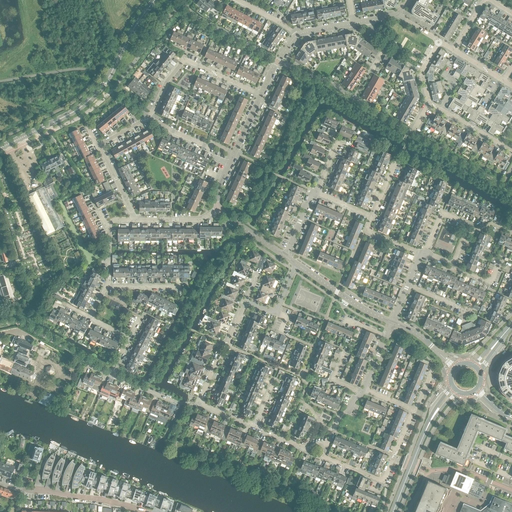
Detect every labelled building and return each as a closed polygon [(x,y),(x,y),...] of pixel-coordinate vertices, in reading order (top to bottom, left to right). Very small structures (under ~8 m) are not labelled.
[(212,9),(216,4),(211,0),(208,3),(205,0),(200,0),(197,4),(206,11),(210,7),(212,9)] [(386,0),(385,1),(383,2),(384,8),(387,8),(387,9),(395,7),(397,5),(396,4),(398,0),(386,0)] [(425,7),(418,2),(417,1),(412,9),(411,10),(411,11),(411,12),(411,13),(412,14),(413,15),(414,16),(421,20),(422,19),(433,26),(439,16),(425,7)] [(222,14),(228,16),(232,8),(227,6),(222,14)] [(226,19),(231,22),(237,11),(232,8),(228,16),(226,19)] [(484,21),(485,18),(489,11),(485,8),(479,18),(484,21)] [(237,24),(237,23),(242,14),(237,11),(231,22),(236,24),(237,24)] [(485,18),(490,21),(494,14),(489,11),(485,18)] [(497,29),(499,27),(503,20),(501,18),(502,16),(504,13),(502,12),(500,15),(499,17),(494,24),(493,26),(497,29)] [(298,23),(296,14),(293,15),(288,13),(287,15),(286,16),(291,20),(292,24),(298,23)] [(453,17),(460,22),(463,17),(456,13),(453,17)] [(237,23),(242,25),(247,16),(242,14),(237,23)] [(490,21),(494,24),(499,17),(494,14),(490,21)] [(247,28),(248,27),(252,19),(247,16),(242,25),(247,28)] [(450,22),(457,27),(460,22),(453,17),(450,22)] [(251,29),(253,30),(257,21),(252,19),(248,27),(247,29),(250,31),(251,29)] [(499,27),(504,30),(508,23),(503,20),(499,27)] [(257,21),(253,30),(252,32),(257,35),(258,32),(262,24),(257,21)] [(447,27),(455,31),(457,27),(450,22),(447,27)] [(502,32),(507,35),(511,26),(511,25),(508,23),(504,30),(502,32)] [(273,30),(282,37),(285,32),(278,27),(276,26),(273,30)] [(444,31),(452,36),(455,31),(447,27),(444,31)] [(478,28),(475,33),(482,37),(484,39),(487,34),(485,32),(478,28)] [(175,42),(180,31),(178,30),(177,33),(174,32),(170,40),(175,42)] [(271,36),(279,41),(282,37),(273,30),(272,30),(269,34),(271,36)] [(180,44),(184,36),(181,35),(183,32),(180,31),(175,42),(180,44)] [(452,36),(444,31),(441,36),(449,41),(452,36)] [(185,46),(190,35),(191,33),(189,32),(188,34),(187,38),(184,36),(180,44),(185,46)] [(352,46),(354,32),(352,32),(352,33),(346,34),(346,35),(347,46),(352,46)] [(356,48),(362,39),(363,38),(357,34),(356,34),(356,32),(354,32),(352,46),(356,48)] [(472,37),(479,41),(482,37),(475,33),(472,37)] [(190,49),(194,41),(191,40),(192,36),(190,35),(185,46),(190,49)] [(268,41),(275,46),(279,41),(271,36),(268,41)] [(469,42),(476,46),(479,41),(472,37),(469,42)] [(195,51),(200,40),(198,39),(196,42),(194,41),(190,49),(195,51)] [(355,54),(356,54),(365,41),(362,39),(356,48),(355,49),(357,50),(355,54)] [(200,40),(195,51),(200,53),(204,45),(201,44),(202,41),(200,40)] [(305,42),(313,53),(317,52),(315,40),(307,42),(307,41),(305,42)] [(275,46),(268,41),(265,46),(272,51),(275,46)] [(359,52),(363,54),(370,45),(365,41),(356,54),(357,55),(359,52)] [(301,49),(312,57),(311,56),(313,53),(305,42),(304,42),(305,43),(301,49)] [(478,47),(476,46),(469,42),(466,47),(475,52),(478,47)] [(503,43),(500,48),(509,54),(511,49),(511,48),(505,45),(503,43)] [(374,47),(370,45),(363,54),(367,57),(365,59),(367,61),(371,55),(369,54),(371,52),(376,55),(378,52),(373,48),(374,47)] [(162,50),(165,53),(165,52),(172,58),(175,54),(168,48),(165,46),(162,50)] [(500,48),(497,53),(506,58),(509,54),(500,48)] [(206,62),(208,63),(213,52),(208,49),(204,57),(207,58),(206,62)] [(298,54),(307,61),(310,56),(311,57),(312,57),(301,49),(298,54)] [(449,65),(451,62),(448,60),(443,57),(446,52),(441,49),(438,54),(435,59),(445,65),(448,67),(449,65)] [(169,62),(172,58),(165,52),(165,53),(162,56),(169,62)] [(212,60),(214,61),(218,54),(213,52),(208,63),(210,64),(212,60)] [(494,57),(504,63),(506,58),(497,53),(494,57)] [(215,66),(218,67),(223,56),(218,54),(214,61),(217,63),(215,66)] [(307,61),(298,54),(295,58),(296,58),(295,60),(302,65),(303,63),(304,65),(307,61)] [(158,60),(166,66),(169,62),(162,56),(158,60)] [(222,65),(224,66),(228,58),(223,56),(218,67),(220,68),(222,65)] [(385,69),(389,71),(395,61),(391,58),(390,59),(385,56),(383,60),(388,63),(385,69)] [(504,63),(494,57),(491,62),(501,68),(504,63)] [(225,71),(227,72),(233,60),(228,58),(224,66),(227,67),(225,71)] [(458,73),(460,74),(466,64),(461,62),(462,61),(457,58),(454,63),(458,66),(455,71),(458,73)] [(426,73),(434,74),(435,72),(434,71),(437,67),(442,70),(445,65),(435,59),(432,64),(432,63),(429,68),(429,69),(426,73)] [(155,64),(162,70),(166,66),(158,60),(155,64)] [(238,63),(233,60),(227,72),(230,73),(231,69),(234,71),(238,63)] [(391,77),(392,77),(400,63),(395,61),(389,71),(393,73),(391,77)] [(162,70),(155,64),(153,63),(150,67),(159,74),(162,70)] [(353,67),(363,74),(366,70),(356,63),(353,67)] [(398,77),(399,76),(405,66),(400,63),(392,77),(393,78),(395,74),(398,76),(398,77)] [(242,76),(247,65),(244,64),(243,67),(240,66),(236,74),(242,76)] [(465,77),(468,72),(473,75),(476,70),(471,67),(466,64),(460,74),(461,75),(460,75),(465,77)] [(246,78),(250,70),(247,69),(249,66),(247,65),(242,76),(246,78)] [(402,78),(413,70),(412,69),(411,69),(411,70),(405,66),(399,76),(402,78)] [(156,78),(159,74),(150,67),(147,71),(156,78)] [(350,71),(360,78),(363,74),(353,67),(350,71)] [(251,81),(256,70),(254,69),(253,72),(250,70),(246,78),(251,81)] [(256,70),(251,81),(256,83),(260,75),(257,74),(259,71),(256,70)] [(403,82),(415,79),(413,72),(413,71),(413,70),(402,78),(403,82)] [(347,76),(357,82),(360,78),(350,71),(347,76)] [(431,89),(442,86),(441,81),(434,82),(433,77),(434,77),(434,74),(426,73),(428,78),(427,79),(429,84),(431,89)] [(483,81),(480,86),(485,90),(491,80),(486,77),(487,76),(481,73),(478,78),(483,81)] [(194,85),(199,88),(205,76),(202,75),(201,79),(198,77),(194,85)] [(374,75),(372,79),(382,85),(384,81),(374,75)] [(204,90),(208,82),(205,81),(207,77),(205,76),(199,88),(204,90)] [(277,79),(288,84),(291,79),(283,76),(281,78),(278,77),(277,79)] [(345,80),(354,87),(357,82),(347,76),(345,80)] [(128,86),(132,89),(139,81),(140,80),(135,77),(128,86)] [(465,77),(463,80),(464,81),(463,83),(468,86),(465,91),(470,94),(476,84),(475,83),(475,84),(473,82),(470,80),(465,77)] [(278,85),(286,89),(288,84),(277,79),(276,81),(279,83),(278,85)] [(369,84),(379,90),(382,85),(372,79),(369,84)] [(400,87),(400,88),(416,84),(415,79),(403,82),(404,86),(400,87)] [(209,92),(214,81),(212,80),(210,83),(208,82),(204,90),(209,92)] [(354,87),(345,80),(342,84),(351,91),(354,87)] [(132,89),(136,93),(143,84),(139,81),(132,89)] [(214,95),(218,87),(215,85),(217,82),(214,81),(209,92),(214,95)] [(140,96),(147,87),(148,87),(144,83),(143,84),(136,93),(140,96)] [(219,97),(224,85),(222,84),(220,88),(218,87),(214,95),(219,97)] [(366,88),(377,94),(379,90),(369,84),(366,88)] [(405,93),(406,92),(417,89),(416,84),(400,88),(401,89),(405,88),(406,92),(405,92),(405,93)] [(487,91),(485,90),(480,86),(476,84),(470,94),(475,97),(478,92),(483,95),(484,93),(485,94),(487,91)] [(224,85),(219,97),(224,99),(228,91),(225,90),(226,86),(224,85)] [(272,89),(284,94),(286,89),(278,85),(277,88),(273,86),(272,89)] [(172,86),(170,91),(178,95),(180,90),(172,86)] [(444,92),(442,86),(431,89),(432,95),(433,101),(434,101),(440,104),(442,101),(439,99),(438,94),(444,92)] [(151,90),(147,87),(140,96),(144,99),(151,90)] [(465,91),(461,88),(459,87),(457,90),(458,90),(457,93),(462,96),(459,100),(464,103),(470,94),(465,91)] [(502,87),(496,96),(496,97),(501,100),(502,100),(505,94),(509,97),(511,93),(511,91),(508,89),(507,90),(502,87)] [(364,93),(374,99),(377,94),(366,88),(364,93)] [(274,95),(282,99),(284,94),(272,89),(271,91),(275,93),(274,95)] [(406,92),(407,96),(420,98),(417,89),(406,92)] [(167,96),(176,100),(178,95),(170,91),(167,96)] [(372,103),(374,99),(364,93),(361,97),(372,103)] [(479,103),(481,101),(479,99),(475,97),(470,94),(464,103),(467,105),(469,106),(472,102),(477,105),(478,103),(479,103)] [(269,96),(268,99),(280,104),(282,99),(274,95),(273,98),(269,96)] [(165,100),(174,104),(176,100),(167,96),(165,100)] [(404,100),(415,106),(420,98),(407,96),(404,100)] [(498,105),(495,109),(500,112),(506,103),(506,102),(502,100),(501,100),(496,97),(496,96),(495,96),(493,99),(495,99),(493,102),(498,105)] [(238,102),(246,105),(248,100),(240,97),(238,102)] [(459,100),(454,97),(447,108),(450,110),(451,109),(453,110),(456,105),(461,108),(464,110),(467,105),(464,103),(459,100)] [(280,104),(268,99),(267,101),(271,103),(269,105),(277,109),(280,104)] [(163,105),(172,109),(174,104),(165,100),(163,105)] [(402,105),(412,110),(415,106),(404,100),(402,105)] [(236,106),(244,110),(246,105),(238,102),(236,106)] [(511,106),(511,105),(511,106),(506,103),(500,112),(505,115),(508,111),(511,113),(511,106)] [(123,105),(120,108),(125,115),(129,112),(123,105)] [(161,110),(169,113),(172,109),(163,105),(161,110)] [(400,109),(410,115),(412,110),(402,105),(400,109)] [(475,109),(474,110),(469,106),(467,105),(464,110),(466,112),(471,115),(468,119),(471,120),(470,122),(473,123),(479,112),(477,111),(477,110),(475,109)] [(495,109),(491,107),(489,105),(487,108),(489,109),(487,111),(492,114),(489,119),(491,120),(494,122),(500,112),(495,109)] [(233,111),(241,115),(244,110),(236,106),(233,111)] [(181,118),(186,120),(190,110),(189,108),(186,107),(185,110),(185,109),(181,118)] [(116,111),(122,118),(125,115),(120,108),(116,111)] [(269,113),(268,116),(276,119),(278,114),(267,109),(266,111),(269,113)] [(397,113),(407,119),(410,115),(400,109),(397,113)] [(169,113),(161,110),(159,114),(167,118),(169,113)] [(186,120),(190,122),(195,112),(190,110),(186,120)] [(112,114),(118,121),(122,118),(116,111),(112,114)] [(231,116),(239,120),(241,115),(233,111),(231,116)] [(190,122),(195,124),(200,114),(195,112),(190,122)] [(484,115),(482,114),(479,112),(473,123),(475,125),(476,124),(478,125),(481,121),(486,124),(488,125),(491,120),(489,119),(484,116),(484,115)] [(510,122),(511,119),(509,118),(505,115),(500,112),(494,122),(499,125),(502,120),(507,123),(508,121),(510,122)] [(407,119),(397,113),(395,117),(405,123),(407,119)] [(108,117),(114,124),(118,121),(112,114),(108,117)] [(200,127),(204,116),(200,114),(195,124),(200,127)] [(204,129),(209,118),(204,116),(200,127),(204,129)] [(229,121),(237,125),(239,120),(231,116),(229,121)] [(262,119),(273,124),(276,119),(268,116),(267,118),(263,116),(262,119)] [(430,127),(434,130),(441,119),(440,118),(440,117),(438,116),(437,116),(436,116),(433,121),(430,119),(427,124),(427,125),(430,127)] [(105,120),(110,127),(114,124),(108,117),(105,120)] [(338,121),(338,122),(327,117),(324,125),(335,129),(336,127),(339,128),(341,123),(338,121)] [(209,118),(204,129),(209,131),(214,121),(209,118)] [(264,125),(271,129),(273,124),(262,119),(261,121),(265,123),(264,125)] [(438,135),(441,137),(446,128),(443,126),(446,122),(445,121),(445,120),(443,119),(442,119),(441,119),(434,130),(440,133),(438,135)] [(101,123),(107,130),(110,127),(105,120),(101,123)] [(504,132),(505,129),(503,128),(503,127),(499,125),(494,122),(491,120),(488,125),(491,127),(488,132),(493,135),(496,130),(501,133),(502,131),(504,132)] [(227,126),(234,130),(237,125),(229,121),(227,126)] [(107,130),(101,123),(97,126),(103,134),(107,130)] [(259,126),(258,129),(269,134),(271,129),(264,125),(262,128),(259,126)] [(447,134),(452,136),(457,128),(456,127),(456,126),(454,125),(453,125),(452,125),(449,129),(446,128),(441,137),(443,134),(445,136),(447,134)] [(224,131),(232,135),(234,130),(227,126),(224,131)] [(353,131),(342,127),(339,134),(350,139),(351,136),(354,137),(356,132),(353,131)] [(323,134),(324,131),(318,128),(317,131),(320,133),(317,140),(328,144),(331,137),(323,134)] [(458,143),(462,137),(459,135),(462,131),(461,130),(460,129),(459,128),(457,128),(452,136),(457,139),(455,141),(458,143)] [(72,137),(80,134),(78,129),(70,133),(72,137)] [(149,129),(145,131),(149,139),(153,137),(149,129)] [(259,135),(267,139),(269,134),(258,129),(257,131),(260,133),(259,135)] [(141,134),(145,142),(149,139),(145,131),(141,134)] [(222,136),(230,140),(232,135),(224,131),(222,136)] [(72,137),(74,142),(82,138),(80,134),(72,137)] [(136,136),(141,144),(145,142),(141,134),(136,136)] [(462,142),(467,145),(472,137),(472,136),(471,135),(469,134),(468,134),(467,134),(464,138),(462,137),(458,143),(461,145),(462,142)] [(254,136),(253,138),(264,143),(267,139),(259,135),(258,138),(254,136)] [(365,154),(368,155),(370,152),(367,151),(370,144),(367,143),(369,140),(358,135),(355,143),(357,144),(355,148),(359,150),(358,151),(365,154)] [(132,138),(137,146),(141,144),(136,136),(132,138)] [(230,140),(222,136),(220,141),(228,145),(230,140)] [(471,150),(474,152),(477,146),(475,144),(477,140),(476,139),(476,138),(474,137),(473,137),(472,137),(467,145),(472,148),(471,150)] [(74,142),(76,146),(84,142),(82,138),(74,142)] [(128,141),(132,149),(137,146),(132,138),(128,141)] [(256,142),(254,145),(262,148),(264,143),(253,138),(252,141),(256,142)] [(163,150),(167,141),(162,139),(158,147),(163,150)] [(124,143),(128,151),(132,149),(128,141),(124,143)] [(167,154),(168,152),(172,143),(167,141),(163,150),(162,152),(167,154)] [(316,146),(317,143),(311,141),(310,144),(314,145),(311,153),(322,157),(325,149),(316,146)] [(76,146),(78,151),(86,147),(84,142),(76,146)] [(120,146),(124,153),(128,151),(124,143),(120,146)] [(168,152),(172,154),(176,145),(172,143),(168,152)] [(483,154),(488,146),(487,145),(487,144),(485,143),(484,143),(483,143),(480,147),(477,146),(474,152),(477,154),(478,151),(483,154)] [(172,154),(177,156),(181,147),(176,145),(172,154)] [(250,146),(249,148),(260,153),(262,148),(254,145),(253,147),(250,146)] [(115,148),(120,156),(124,153),(120,146),(115,148)] [(489,161),(493,155),(490,153),(493,148),(492,148),(492,147),(490,146),(489,146),(488,146),(483,154),(482,157),(487,159),(489,161)] [(78,151),(80,155),(88,151),(86,147),(78,151)] [(181,160),(182,158),(186,150),(181,147),(177,156),(176,158),(181,160)] [(116,158),(120,156),(115,148),(111,150),(116,158)] [(260,153),(249,148),(248,151),(251,152),(250,155),(258,158),(260,153)] [(182,158),(186,160),(190,152),(186,150),(182,158)] [(345,151),(345,153),(357,158),(359,153),(351,150),(349,153),(345,151)] [(83,159),(85,158),(91,156),(91,155),(88,151),(80,155),(83,159)] [(382,151),(380,156),(390,159),(391,156),(390,156),(390,155),(382,151)] [(499,163),(504,154),(503,154),(503,153),(501,152),(500,152),(498,151),(496,156),(493,155),(489,161),(492,163),(494,160),(499,163)] [(185,162),(190,164),(195,154),(190,152),(186,160),(185,162)] [(310,159),(311,156),(304,153),(303,157),(309,160),(306,166),(317,171),(320,163),(310,159)] [(347,157),(346,159),(346,160),(350,161),(357,164),(359,159),(356,158),(357,158),(345,153),(344,156),(347,157)] [(93,154),(91,155),(91,156),(85,158),(87,163),(95,159),(93,154)] [(195,164),(196,164),(200,156),(195,154),(190,164),(195,167),(195,164)] [(504,155),(504,154),(499,163),(504,166),(502,168),(505,170),(509,164),(506,162),(509,157),(508,157),(507,156),(506,155),(504,155)] [(60,155),(54,158),(57,166),(57,165),(60,164),(61,168),(65,166),(64,162),(60,155)] [(196,164),(200,167),(204,158),(200,156),(196,164)] [(378,161),(387,164),(387,162),(388,163),(390,159),(380,156),(378,161)] [(60,171),(57,165),(57,166),(54,158),(47,162),(51,169),(54,167),(57,172),(60,171)] [(209,160),(204,158),(200,167),(205,169),(209,160)] [(346,160),(346,159),(342,158),(341,161),(338,160),(337,162),(348,166),(350,161),(346,160)] [(87,163),(89,167),(97,163),(95,159),(87,163)] [(238,164),(250,169),(252,164),(244,160),(243,163),(239,161),(238,164)] [(376,166),(386,170),(387,166),(386,165),(387,164),(378,161),(376,166)] [(50,175),(48,170),(51,169),(47,162),(41,165),(45,172),(47,177),(50,175)] [(346,171),(348,166),(337,162),(336,164),(339,165),(338,168),(346,171)] [(89,167),(91,171),(99,168),(98,167),(97,163),(89,167)] [(239,170),(247,174),(250,169),(238,164),(237,166),(241,168),(239,170)] [(303,168),(297,165),(294,164),(293,167),(297,169),(294,177),(298,178),(309,182),(312,174),(302,170),(303,168)] [(118,169),(121,174),(129,170),(127,165),(118,169)] [(379,173),(382,174),(383,173),(384,173),(386,170),(376,166),(374,171),(379,173)] [(77,171),(75,172),(73,167),(66,170),(70,178),(74,181),(80,178),(77,171)] [(406,172),(418,177),(420,172),(408,167),(406,171),(407,171),(406,172)] [(91,171),(93,176),(101,172),(99,168),(91,171)] [(344,176),(346,171),(338,168),(337,171),(334,170),(333,172),(344,176)] [(374,171),(371,169),(369,175),(381,179),(382,178),(378,176),(379,173),(374,171)] [(121,174),(123,178),(131,174),(129,170),(121,174)] [(234,174),(245,179),(247,174),(239,170),(238,173),(235,171),(234,174)] [(93,176),(95,180),(103,176),(101,172),(93,176)] [(335,175),(334,178),(342,181),(344,176),(333,172),(332,174),(335,175)] [(405,173),(403,177),(415,182),(416,182),(418,177),(406,172),(406,174),(405,173)] [(123,178),(125,183),(134,179),(131,174),(123,178)] [(236,178),(235,180),(243,184),(245,179),(234,174),(233,176),(236,178)] [(52,178),(50,175),(47,177),(43,179),(45,182),(43,183),(45,186),(50,184),(57,197),(63,193),(56,181),(55,177),(52,178)] [(367,180),(375,183),(376,180),(380,182),(381,179),(369,175),(367,180)] [(103,176),(95,180),(97,185),(105,181),(103,176)] [(402,182),(410,185),(411,186),(413,186),(415,182),(403,177),(402,180),(403,181),(402,182)] [(340,186),(342,181),(334,178),(333,181),(329,180),(328,182),(340,186)] [(438,185),(445,188),(447,183),(435,178),(434,180),(439,182),(438,185)] [(127,187),(130,186),(136,183),(134,179),(125,183),(127,187)] [(198,184),(206,188),(208,183),(200,179),(198,184)] [(365,185),(376,190),(377,188),(374,186),(375,183),(367,180),(364,179),(362,184),(365,185)] [(229,183),(241,189),(243,184),(235,180),(234,183),(230,181),(229,183)] [(95,190),(91,192),(98,208),(116,199),(107,181),(103,183),(107,192),(98,196),(95,190)] [(410,185),(402,182),(399,181),(397,184),(394,182),(393,184),(405,189),(408,190),(410,185)] [(338,191),(340,186),(328,182),(328,184),(331,185),(330,188),(338,191)] [(127,187),(130,192),(138,188),(136,183),(130,186),(127,187)] [(232,187),(231,190),(239,194),(241,189),(229,183),(228,186),(232,187)] [(196,189),(203,193),(206,188),(198,184),(196,189)] [(290,189),(300,193),(301,190),(304,192),(305,190),(292,184),(290,189)] [(395,191),(402,194),(405,189),(393,184),(392,186),(396,188),(395,191)] [(363,190),(371,193),(372,190),(376,192),(376,190),(365,185),(363,190)] [(435,190),(443,193),(445,188),(438,185),(436,189),(435,190)] [(44,187),(27,195),(47,235),(64,227),(44,187)] [(140,193),(138,188),(130,192),(132,197),(140,193)] [(435,190),(436,189),(433,188),(432,190),(435,191),(433,195),(441,198),(443,193),(435,190)] [(193,194),(201,198),(203,193),(196,189),(193,194)] [(288,194),(301,200),(302,198),(298,196),(300,193),(290,189),(288,194)] [(225,193),(236,199),(239,194),(231,190),(229,193),(226,191),(225,193)] [(361,195),(372,200),(373,197),(370,196),(371,193),(363,190),(361,195)] [(390,192),(389,194),(400,199),(402,194),(395,191),(394,193),(390,192)] [(234,204),(236,199),(225,193),(224,196),(227,197),(226,200),(234,204)] [(191,199),(199,202),(201,198),(193,194),(191,199)] [(286,199),(296,203),(297,201),(300,202),(301,200),(288,194),(286,199)] [(390,200),(401,205),(403,200),(400,199),(389,194),(388,196),(391,198),(390,200)] [(453,206),(457,196),(452,194),(450,196),(447,204),(452,206),(451,208),(453,209),(454,206),(453,206)] [(73,199),(75,203),(83,199),(81,195),(73,199)] [(359,200),(367,203),(368,200),(371,202),(372,200),(361,195),(359,200)] [(431,200),(439,203),(441,198),(433,195),(432,199),(431,200)] [(457,196),(453,206),(454,206),(458,208),(461,201),(462,198),(457,196)] [(426,204),(434,207),(436,208),(439,203),(431,200),(432,199),(429,198),(428,200),(426,203),(426,204)] [(75,203),(77,207),(85,204),(83,199),(75,203)] [(189,204),(197,207),(199,202),(191,199),(189,204)] [(284,204),(297,210),(298,208),(294,206),(296,203),(286,199),(284,204)] [(365,206),(367,203),(359,200),(357,205),(368,210),(369,207),(365,206)] [(385,202),(385,204),(396,209),(399,210),(401,205),(390,200),(389,204),(385,202)] [(471,205),(472,202),(471,202),(467,200),(466,203),(463,210),(464,211),(468,212),(471,205)] [(461,201),(458,208),(462,210),(461,212),(463,213),(464,211),(463,210),(466,203),(461,201)] [(426,204),(426,203),(423,202),(420,207),(423,209),(430,212),(431,211),(433,211),(434,207),(426,204)] [(471,205),(468,212),(472,214),(471,216),(473,217),(474,215),(473,214),(476,207),(477,204),(472,202),(471,205)] [(77,207),(79,212),(87,208),(85,204),(77,207)] [(197,207),(189,204),(186,209),(194,212),(197,207)] [(289,212),(291,213),(293,211),(296,212),(297,210),(284,204),(282,209),(289,212)] [(319,214),(323,206),(317,204),(314,212),(319,214)] [(387,208),(386,210),(394,214),(396,209),(385,204),(384,206),(387,208)] [(473,214),(474,215),(478,217),(478,215),(482,206),(477,204),(476,207),(473,214)] [(482,206),(478,215),(482,216),(481,219),(484,220),(485,217),(483,217),(487,208),(482,205),(482,206)] [(319,214),(325,216),(328,208),(323,206),(319,214)] [(79,212),(81,216),(89,212),(87,208),(79,212)] [(287,215),(289,212),(282,209),(279,208),(277,213),(290,219),(290,217),(287,215)] [(325,216),(330,218),(333,211),(328,208),(325,216)] [(491,209),(487,208),(483,217),(485,217),(489,219),(489,218),(492,219),(496,210),(492,208),(491,209)] [(421,213),(428,217),(430,213),(432,214),(433,212),(433,211),(431,211),(430,212),(423,209),(421,213)] [(381,212),(380,214),(392,219),(394,220),(397,215),(394,214),(386,210),(385,213),(381,212)] [(330,218),(334,220),(338,213),(333,211),(330,218)] [(81,216),(83,220),(92,217),(89,212),(81,216)] [(421,213),(418,212),(416,217),(426,221),(427,220),(428,217),(421,213)] [(275,218),(284,222),(285,220),(289,221),(290,219),(277,213),(275,218)] [(343,215),(338,213),(334,220),(340,222),(343,215)] [(383,218),(382,220),(390,224),(392,219),(380,214),(379,216),(383,218)] [(83,220),(86,225),(94,221),(92,217),(83,220)] [(414,222),(424,226),(426,222),(428,223),(429,221),(427,220),(426,221),(416,217),(414,222)] [(272,223),(285,229),(286,227),(283,225),(284,222),(275,218),(272,223)] [(377,222),(376,224),(388,229),(391,230),(393,225),(390,224),(382,220),(381,224),(377,222)] [(86,225),(88,229),(96,225),(94,221),(86,225)] [(353,226),(361,229),(363,224),(356,221),(353,226)] [(422,232),(422,231),(424,226),(414,222),(412,227),(422,232)] [(200,230),(197,230),(197,232),(197,238),(200,238),(205,238),(205,223),(203,223),(203,226),(203,227),(202,227),(200,227),(200,230)] [(219,223),(216,223),(216,236),(226,236),(226,232),(226,227),(222,227),(219,227),(219,223)] [(270,228),(280,232),(281,230),(284,231),(285,229),(272,223),(270,228)] [(309,229),(316,232),(319,226),(311,223),(309,229)] [(386,234),(388,229),(376,224),(375,226),(379,228),(378,230),(386,234)] [(88,229),(90,234),(98,230),(96,225),(88,229)] [(191,225),(188,225),(188,238),(188,240),(194,240),(194,238),(197,238),(197,232),(197,230),(194,230),(194,229),(191,229),(191,225)] [(351,231),(359,234),(361,229),(353,226),(351,231)] [(422,232),(412,227),(410,232),(420,236),(422,232),(424,234),(425,232),(422,231),(422,232)] [(280,232),(270,228),(268,234),(281,239),(282,237),(279,235),(280,232)] [(307,234),(314,237),(316,232),(309,229),(307,234)] [(64,230),(59,233),(65,246),(69,244),(71,248),(75,246),(68,232),(66,233),(64,230)] [(90,234),(92,238),(100,234),(98,230),(90,234)] [(349,236),(357,239),(359,234),(351,231),(349,236)] [(418,241),(418,240),(420,236),(410,232),(408,237),(418,241)] [(498,243),(503,245),(508,233),(506,232),(504,236),(501,235),(498,243)] [(481,233),(478,238),(489,242),(491,237),(481,233)] [(508,247),(511,239),(509,238),(510,234),(508,233),(503,245),(508,247)] [(100,234),(92,238),(94,242),(102,238),(100,234)] [(305,239),(312,242),(314,237),(307,234),(305,239)] [(347,241),(354,244),(357,239),(349,236),(347,241)] [(418,241),(408,237),(406,242),(416,246),(417,243),(420,244),(421,242),(418,240),(418,241)] [(487,249),(488,246),(487,246),(489,242),(478,238),(476,243),(485,247),(485,248),(487,249)] [(303,244),(310,247),(312,242),(305,239),(303,244)] [(354,244),(347,241),(345,246),(352,249),(354,244)] [(364,247),(371,250),(373,245),(366,242),(364,247)] [(485,248),(485,247),(476,243),(474,248),(483,252),(485,248)] [(362,252),(369,255),(371,250),(364,247),(362,252)] [(482,259),(484,256),(482,256),(483,252),(474,248),(472,253),(481,257),(480,258),(482,259)] [(306,257),(308,252),(301,249),(299,254),(306,257)] [(397,250),(395,255),(406,259),(406,258),(408,254),(397,250)] [(256,267),(260,268),(264,257),(261,256),(261,255),(252,251),(248,260),(257,264),(256,267)] [(322,261),(325,254),(320,252),(317,259),(322,261)] [(359,257),(367,260),(369,255),(362,252),(359,257)] [(480,258),(481,257),(472,253),(470,258),(478,261),(479,258),(480,258)] [(322,261),(327,264),(330,256),(325,254),(322,261)] [(409,259),(406,258),(406,259),(395,255),(393,260),(404,264),(405,260),(408,261),(409,259)] [(327,264),(332,266),(335,258),(330,256),(327,264)] [(264,257),(260,268),(263,269),(262,270),(272,274),(276,265),(267,261),(267,259),(264,257)] [(357,262),(362,264),(365,265),(367,260),(359,257),(357,262)] [(332,266),(337,268),(340,260),(335,258),(332,266)] [(478,269),(479,266),(478,266),(479,262),(478,261),(470,258),(468,263),(477,267),(476,268),(477,269),(478,269)] [(246,276),(246,277),(250,267),(246,266),(247,263),(241,260),(240,263),(241,264),(237,272),(246,276)] [(345,262),(340,260),(337,268),(342,270),(345,262)] [(401,269),(402,268),(404,264),(393,260),(391,265),(401,269)] [(355,261),(352,266),(360,269),(362,264),(357,262),(355,261)] [(475,272),(477,269),(476,268),(477,267),(468,263),(466,268),(475,272)] [(401,270),(403,271),(404,269),(402,268),(401,269),(391,265),(389,270),(399,274),(401,270)] [(423,274),(428,276),(432,267),(427,265),(423,274)] [(350,271),(358,274),(360,269),(352,266),(350,271)] [(428,276),(433,278),(437,269),(432,267),(428,276)] [(93,272),(90,276),(98,280),(99,278),(103,279),(104,277),(98,274),(99,271),(93,268),(92,270),(93,272)] [(433,278),(438,280),(442,271),(437,269),(433,278)] [(397,279),(398,278),(399,274),(389,270),(387,275),(397,279)] [(237,272),(234,271),(232,276),(235,277),(232,284),(232,285),(239,288),(241,289),(245,279),(246,276),(237,272)] [(348,276),(356,279),(358,274),(350,271),(348,276)] [(438,280),(443,282),(447,273),(442,271),(438,280)] [(443,282),(448,284),(452,275),(447,273),(443,282)] [(90,276),(88,275),(86,280),(99,287),(100,284),(97,283),(98,280),(90,276)] [(397,279),(387,275),(385,280),(395,284),(397,280),(399,281),(400,279),(398,278),(397,279)] [(453,286),(456,280),(457,277),(452,275),(448,284),(453,286)] [(263,285),(262,288),(274,294),(276,289),(272,287),(275,280),(266,276),(262,285),(263,285)] [(346,281),(354,284),(356,279),(348,276),(346,281)] [(459,281),(456,280),(453,286),(452,288),(457,290),(462,278),(460,277),(459,281)] [(462,292),(466,284),(463,283),(464,279),(462,278),(457,290),(462,292)] [(86,280),(85,280),(82,285),(93,290),(94,287),(98,289),(99,287),(86,280)] [(352,289),(354,284),(346,281),(344,286),(352,289)] [(229,287),(226,296),(234,300),(235,300),(239,291),(238,291),(239,288),(232,285),(232,284),(227,282),(225,286),(229,287)] [(467,294),(472,282),(470,282),(469,285),(466,284),(462,292),(467,294)] [(472,296),(476,288),(473,287),(474,283),(472,282),(467,294),(472,296)] [(6,284),(1,286),(5,299),(10,298),(6,284)] [(80,290),(94,297),(95,294),(92,293),(93,290),(82,285),(80,290)] [(477,298),(482,287),(480,286),(478,289),(476,288),(472,296),(477,298)] [(362,295),(368,297),(371,290),(365,287),(362,295)] [(482,287),(477,298),(482,300),(486,292),(483,291),(484,288),(482,287)] [(274,294),(262,288),(260,291),(259,291),(255,300),(264,304),(267,296),(272,298),(274,294)] [(93,299),(94,297),(80,290),(78,294),(88,300),(90,297),(93,299)] [(139,302),(141,303),(145,295),(140,293),(138,295),(136,294),(132,302),(136,304),(138,303),(139,302)] [(147,304),(151,307),(157,296),(152,293),(151,294),(149,298),(150,298),(148,301),(147,304)] [(415,298),(424,302),(426,297),(417,293),(415,297),(413,296),(412,298),(414,299),(415,298)] [(75,299),(78,301),(89,306),(90,304),(87,302),(88,300),(78,294),(75,299)] [(226,296),(222,294),(220,298),(224,299),(221,308),(229,312),(230,312),(234,303),(233,303),(234,300),(226,296)] [(145,295),(141,303),(146,306),(147,304),(148,301),(150,298),(149,298),(145,295)] [(498,299),(497,299),(496,300),(505,304),(507,299),(499,295),(498,299)] [(151,307),(156,309),(161,298),(157,296),(151,307)] [(161,298),(156,309),(158,306),(162,308),(166,301),(161,298)] [(396,300),(391,298),(388,305),(393,307),(396,300)] [(422,307),(424,302),(415,298),(414,299),(412,303),(422,307)] [(495,301),(493,305),(503,309),(505,304),(496,300),(497,299),(495,298),(494,301),(495,301)] [(89,306),(78,301),(76,305),(73,303),(72,305),(75,307),(76,306),(84,309),(85,307),(88,308),(89,306)] [(167,310),(171,303),(166,301),(162,308),(167,310)] [(171,303),(167,310),(166,314),(168,315),(170,312),(172,313),(176,306),(171,303)] [(420,312),(422,307),(412,303),(411,307),(409,306),(408,308),(410,309),(410,308),(420,312)] [(493,305),(492,304),(491,308),(492,309),(492,310),(501,314),(503,309),(493,305)] [(221,308),(216,306),(215,311),(220,313),(217,320),(221,322),(221,323),(226,325),(230,316),(228,315),(229,312),(221,308)] [(55,319),(60,321),(66,310),(61,308),(58,312),(53,310),(52,311),(50,311),(49,313),(51,314),(48,319),(54,322),(55,319)] [(499,319),(501,314),(492,310),(492,309),(491,308),(489,310),(491,311),(490,315),(499,319)] [(60,321),(65,324),(69,316),(66,315),(68,311),(66,310),(60,321)] [(70,326),(75,315),(76,313),(75,313),(74,313),(72,317),(69,316),(65,324),(70,326)] [(300,326),(303,319),(300,317),(302,314),(299,313),(295,324),(300,326)] [(416,316),(408,313),(407,317),(404,316),(403,318),(406,319),(406,318),(414,321),(413,321),(415,322),(417,318),(417,317),(415,316),(416,316)] [(253,318),(252,320),(255,321),(267,326),(267,324),(264,323),(263,323),(265,319),(253,314),(252,318),(253,318)] [(75,315),(70,326),(75,329),(78,321),(76,320),(78,316),(75,315)] [(496,324),(499,319),(490,315),(488,318),(485,317),(484,319),(496,324)] [(220,325),(221,323),(221,322),(217,320),(208,316),(207,319),(206,321),(211,323),(207,331),(217,335),(221,325),(220,325)] [(305,328),(310,317),(308,316),(306,320),(303,319),(300,326),(305,328)] [(78,334),(85,320),(86,318),(84,317),(83,318),(81,322),(78,321),(75,329),(73,332),(78,334)] [(145,321),(156,327),(159,321),(151,317),(150,320),(146,318),(145,321)] [(311,330),(314,323),(311,322),(312,318),(310,317),(305,328),(311,330)] [(423,327),(428,329),(432,320),(433,320),(434,319),(432,318),(431,319),(427,317),(423,327)] [(255,321),(252,320),(250,319),(249,321),(248,321),(247,325),(256,328),(257,325),(260,326),(261,324),(263,325),(262,327),(266,328),(267,326),(255,321)] [(428,329),(433,331),(438,320),(434,319),(433,320),(432,320),(428,329)] [(473,324),(472,322),(462,326),(462,328),(460,334),(453,331),(449,341),(461,346),(486,336),(491,324),(481,319),(478,326),(473,324)] [(87,321),(85,320),(78,334),(79,335),(81,335),(81,336),(82,336),(82,335),(83,335),(84,335),(84,334),(84,333),(85,334),(88,326),(86,324),(87,321)] [(154,331),(156,327),(145,321),(143,320),(143,321),(143,323),(147,325),(146,327),(157,333),(157,332),(154,331)] [(314,323),(311,330),(316,333),(321,321),(318,320),(317,324),(314,323)] [(444,323),(442,322),(441,323),(438,321),(438,320),(433,331),(438,333),(442,324),(443,324),(444,323)] [(325,329),(330,332),(333,324),(328,322),(325,329)] [(330,332),(335,334),(338,326),(333,324),(330,332)] [(447,326),(443,324),(442,324),(438,333),(444,335),(447,326)] [(447,326),(444,335),(449,337),(454,325),(452,324),(450,327),(447,326)] [(246,331),(257,335),(257,333),(255,332),(254,332),(256,328),(247,325),(245,328),(247,329),(246,331)] [(335,334),(340,336),(343,328),(338,326),(335,334)] [(86,337),(91,340),(97,328),(95,327),(93,331),(90,329),(86,337)] [(157,333),(146,327),(145,330),(141,328),(140,331),(151,336),(152,336),(154,337),(157,333)] [(96,342),(100,334),(98,333),(100,330),(97,328),(91,340),(90,342),(95,344),(96,342)] [(340,336),(345,338),(348,330),(343,328),(340,336)] [(348,330),(345,338),(350,340),(353,333),(348,330)] [(143,334),(141,337),(149,341),(151,336),(140,331),(139,332),(143,334)] [(242,336),(251,339),(252,336),(253,336),(255,337),(257,335),(246,331),(245,333),(244,332),(242,336)] [(366,331),(364,336),(372,339),(374,334),(366,331)] [(96,342),(101,345),(107,333),(104,332),(103,336),(100,334),(96,342)] [(106,347),(110,339),(107,338),(109,334),(109,332),(108,332),(107,333),(101,345),(106,347)] [(279,341),(276,340),(272,348),(278,350),(283,336),(281,335),(279,341)] [(26,350),(27,348),(32,350),(32,349),(34,350),(36,346),(34,345),(34,344),(15,336),(12,342),(20,346),(20,347),(18,347),(17,351),(19,352),(18,354),(14,362),(26,367),(29,358),(24,356),(24,354),(25,354),(26,351),(26,350)] [(242,340),(241,342),(254,347),(255,345),(253,344),(251,343),(250,343),(249,343),(251,339),(242,336),(241,339),(242,340)] [(262,344),(267,346),(270,338),(265,336),(262,344)] [(283,336),(278,350),(283,352),(286,345),(283,343),(286,337),(283,336)] [(362,341),(370,344),(372,339),(364,336),(362,341)] [(111,349),(116,338),(114,337),(112,341),(110,339),(106,347),(111,349)] [(136,338),(135,340),(149,348),(152,342),(149,341),(141,337),(140,339),(136,338)] [(119,339),(116,338),(111,349),(116,352),(120,344),(117,343),(119,339)] [(272,348),(276,340),(270,338),(267,346),(272,348)] [(149,348),(135,340),(134,342),(138,344),(136,347),(144,351),(144,350),(147,352),(149,348)] [(199,351),(208,355),(212,346),(200,341),(198,345),(200,346),(198,350),(199,351)] [(322,341),(319,347),(328,350),(329,348),(328,348),(329,344),(322,341)] [(360,346),(368,349),(370,344),(362,341),(360,346)] [(254,347),(241,342),(240,344),(239,343),(237,347),(246,351),(248,347),(249,348),(250,348),(253,349),(254,347)] [(395,347),(393,350),(401,354),(402,354),(404,351),(405,349),(406,350),(408,346),(397,342),(395,347)] [(300,343),(297,350),(304,353),(306,348),(304,346),(304,345),(300,343)] [(358,351),(366,354),(368,349),(360,346),(358,351)] [(132,347),(130,350),(142,356),(142,355),(144,351),(136,347),(135,349),(132,347)] [(329,351),(328,350),(319,347),(317,352),(326,355),(327,356),(329,351)] [(297,350),(295,349),(295,350),(293,354),(294,355),(302,358),(304,353),(297,350)] [(142,356),(130,350),(129,352),(132,353),(132,354),(131,356),(142,362),(142,361),(142,362),(145,357),(142,355),(142,356)] [(199,351),(198,350),(196,356),(193,355),(190,360),(200,364),(201,361),(206,363),(209,355),(208,355),(199,351)] [(356,356),(359,358),(360,358),(363,359),(364,359),(366,354),(358,351),(356,356)] [(315,357),(324,361),(326,355),(317,352),(315,357)] [(232,354),(230,358),(233,359),(233,360),(239,362),(241,363),(244,364),(245,361),(244,359),(243,359),(244,357),(247,359),(248,356),(243,354),(243,355),(239,353),(238,354),(234,353),(233,355),(232,354)] [(292,360),(300,364),(302,358),(294,355),(292,360)] [(390,358),(389,360),(397,364),(397,361),(399,358),(391,355),(390,358)] [(127,357),(125,359),(137,365),(139,366),(142,362),(131,356),(130,359),(127,357)] [(233,359),(230,358),(228,357),(227,360),(230,361),(229,364),(236,367),(239,362),(233,360),(233,359)] [(313,362),(314,363),(323,366),(324,363),(323,362),(324,361),(315,357),(313,362)] [(416,367),(418,367),(425,370),(429,362),(418,357),(417,361),(418,361),(416,367)] [(511,357),(505,362),(502,366),(498,374),(498,376),(498,379),(500,388),(503,393),(510,399),(511,399),(511,381),(511,378),(511,375),(511,357)] [(367,361),(364,359),(363,359),(360,358),(359,358),(357,363),(365,366),(367,361)] [(0,368),(14,374),(18,365),(2,359),(0,363),(0,368)] [(124,361),(127,363),(128,362),(128,363),(126,366),(128,367),(126,369),(135,373),(137,368),(136,368),(137,365),(125,359),(124,359),(123,360),(124,361)] [(298,369),(300,364),(292,360),(290,366),(298,369)] [(388,364),(387,365),(394,368),(395,367),(397,364),(389,360),(388,364)] [(185,373),(197,378),(199,379),(204,368),(193,363),(190,370),(187,369),(185,373)] [(314,363),(313,367),(314,368),(313,370),(320,373),(323,366),(314,363)] [(355,368),(363,371),(365,366),(357,363),(355,368)] [(224,366),(223,368),(234,373),(236,367),(229,364),(228,367),(224,366)] [(34,372),(18,365),(14,374),(31,381),(34,372)] [(259,370),(268,374),(271,368),(264,365),(263,367),(261,366),(259,370)] [(47,367),(46,367),(45,372),(46,373),(50,375),(51,375),(54,371),(52,366),(47,367)] [(423,375),(425,370),(418,367),(416,372),(423,375)] [(234,373),(223,368),(222,368),(221,370),(222,370),(226,372),(224,375),(232,378),(234,373)] [(353,373),(361,376),(363,371),(355,368),(353,373)] [(176,369),(174,372),(180,374),(180,375),(182,376),(180,380),(182,380),(180,385),(181,387),(183,388),(185,387),(185,386),(193,389),(194,386),(196,386),(197,384),(198,384),(200,379),(199,379),(197,378),(185,373),(183,372),(176,369)] [(269,375),(268,374),(259,370),(255,369),(253,374),(263,379),(265,375),(268,377),(269,375)] [(385,370),(383,375),(390,379),(392,373),(385,370)] [(414,377),(421,380),(423,375),(416,372),(414,377)] [(80,376),(76,386),(80,388),(82,384),(92,388),(97,376),(96,375),(97,374),(93,373),(93,374),(91,373),(89,378),(87,378),(88,375),(86,374),(84,378),(80,376)] [(351,378),(359,381),(361,376),(353,373),(351,378)] [(251,380),(253,381),(265,385),(266,383),(262,381),(263,379),(253,374),(253,375),(252,379),(251,379),(251,380)] [(287,374),(284,381),(293,385),(295,381),(296,381),(297,379),(293,377),(294,377),(287,374)] [(97,376),(92,388),(98,391),(98,392),(98,393),(99,393),(100,393),(102,388),(103,384),(101,383),(103,378),(101,377),(102,376),(98,375),(98,376),(97,376)] [(219,379),(230,383),(232,384),(234,379),(232,378),(224,375),(223,378),(220,376),(219,379)] [(412,382),(419,385),(421,380),(414,377),(412,382)] [(357,386),(359,381),(351,378),(349,383),(357,386)] [(221,382),(220,385),(228,388),(230,383),(219,379),(218,381),(221,382)] [(283,383),(281,386),(292,391),(294,386),(296,386),(293,385),(284,381),(283,380),(282,383),(283,383)] [(381,380),(379,385),(386,389),(388,383),(381,380)] [(264,387),(265,385),(253,381),(251,386),(259,389),(260,386),(264,387)] [(100,393),(99,394),(108,397),(109,393),(113,385),(112,384),(113,383),(109,382),(109,383),(107,382),(106,385),(103,384),(102,388),(100,393)] [(410,387),(417,390),(419,385),(412,382),(410,387)] [(109,393),(108,397),(116,401),(119,393),(116,392),(119,387),(113,385),(109,393)] [(215,387),(214,389),(226,394),(228,388),(220,385),(219,388),(215,387)] [(249,391),(260,396),(261,393),(258,392),(259,389),(251,386),(249,391)] [(278,391),(290,396),(292,391),(281,386),(280,389),(279,389),(278,391)] [(319,392),(320,390),(320,389),(314,387),(312,391),(311,390),(310,393),(311,394),(310,396),(312,397),(312,398),(316,399),(317,398),(319,392)] [(408,392),(415,395),(417,390),(410,387),(408,392)] [(119,393),(116,401),(120,403),(122,399),(126,400),(129,392),(124,389),(122,394),(119,393)] [(213,395),(215,396),(215,395),(225,400),(227,395),(228,395),(226,394),(214,389),(213,389),(212,391),(214,392),(213,395)] [(321,403),(325,394),(326,392),(320,390),(319,392),(317,398),(316,399),(318,400),(317,401),(321,403)] [(126,400),(124,404),(132,408),(137,397),(134,396),(135,394),(133,393),(134,392),(130,391),(130,392),(129,392),(126,400)] [(247,396),(254,400),(256,396),(259,398),(260,396),(249,391),(247,396)] [(281,395),(280,398),(290,402),(291,402),(289,401),(291,397),(292,398),(292,397),(290,396),(278,391),(277,393),(281,395)] [(45,392),(39,402),(40,403),(48,406),(49,407),(55,396),(45,392)] [(406,397),(413,400),(415,395),(408,392),(406,397)] [(325,403),(327,404),(330,396),(325,394),(321,403),(325,404),(325,403)] [(226,400),(225,400),(215,395),(215,396),(213,400),(215,400),(214,403),(217,404),(217,405),(219,406),(219,405),(223,407),(225,402),(226,402),(228,402),(228,401),(226,400)] [(137,397),(132,408),(137,410),(138,410),(141,411),(142,407),(146,399),(146,398),(146,397),(143,396),(142,397),(140,396),(139,399),(137,397)] [(245,402),(256,406),(257,404),(253,403),(254,400),(247,396),(245,402)] [(328,406),(332,407),(335,398),(330,396),(327,404),(328,404),(328,406)] [(336,396),(335,398),(332,407),(335,409),(336,408),(338,408),(342,398),(336,396)] [(411,405),(413,400),(406,397),(403,402),(411,405)] [(274,402),(287,407),(288,408),(288,407),(289,403),(290,403),(290,402),(280,398),(279,401),(275,399),(274,402)] [(146,399),(142,407),(146,409),(145,411),(150,413),(152,407),(149,406),(152,401),(146,399)] [(369,410),(372,402),(367,400),(364,408),(369,410)] [(152,407),(150,413),(158,416),(163,404),(162,403),(162,402),(159,401),(158,402),(158,401),(156,405),(154,404),(153,405),(152,407)] [(242,407),(244,407),(250,410),(251,407),(255,408),(256,406),(245,402),(242,407)] [(274,404),(273,407),(283,411),(285,407),(287,408),(287,407),(274,402),(273,404),(274,404)] [(158,416),(157,417),(169,422),(171,417),(168,416),(171,410),(168,409),(169,406),(167,405),(168,404),(164,403),(164,404),(163,404),(158,416)] [(232,410),(235,404),(232,403),(230,408),(228,409),(226,408),(225,409),(231,412),(232,410)] [(244,407),(242,411),(244,412),(243,415),(250,418),(252,411),(250,410),(244,407)] [(270,410),(270,412),(281,417),(283,411),(273,407),(271,410),(270,410)] [(387,409),(382,407),(379,414),(384,416),(387,409)] [(397,414),(405,417),(407,412),(399,409),(397,414)] [(271,419),(277,421),(279,422),(281,417),(270,412),(269,414),(272,416),(271,419)] [(198,427),(203,416),(197,414),(195,419),(192,418),(189,426),(194,428),(194,426),(198,427)] [(304,414),(302,419),(310,423),(311,420),(315,421),(316,419),(304,414)] [(395,419),(402,422),(405,417),(397,414),(395,419)] [(439,442),(435,454),(442,457),(449,460),(456,463),(464,466),(467,459),(465,458),(467,454),(470,447),(473,440),(476,433),(477,431),(483,433),(489,436),(495,438),(501,441),(503,435),(505,430),(499,427),(493,425),(487,422),(482,420),(477,418),(478,416),(471,414),(468,421),(465,428),(462,435),(459,442),(456,449),(454,449),(447,445),(440,443),(440,442),(439,442)] [(197,429),(206,433),(209,425),(206,424),(209,418),(205,416),(205,417),(203,416),(198,427),(197,429)] [(277,421),(271,419),(269,418),(266,424),(273,427),(273,425),(275,426),(277,421)] [(311,423),(310,423),(302,419),(300,425),(311,429),(312,427),(311,427),(310,427),(310,426),(311,426),(311,425),(311,423)] [(393,424),(400,427),(402,422),(395,419),(393,424)] [(209,425),(206,433),(205,435),(206,436),(207,433),(210,435),(212,431),(216,432),(219,423),(214,421),(212,426),(209,425)] [(222,440),(225,432),(223,431),(225,426),(219,423),(216,432),(220,434),(218,438),(222,440)] [(391,429),(398,432),(400,427),(393,424),(391,429)] [(304,433),(305,433),(307,430),(310,432),(311,429),(300,425),(298,430),(304,433)] [(226,432),(225,432),(222,440),(227,442),(227,441),(231,442),(236,430),(230,428),(229,431),(227,430),(226,432)] [(304,433),(298,430),(295,429),(292,436),(299,438),(300,436),(302,437),(304,433)] [(394,436),(396,437),(398,432),(391,429),(389,434),(394,436)] [(237,431),(236,430),(231,442),(236,445),(239,447),(241,442),(242,439),(239,438),(242,433),(240,432),(240,431),(237,430),(237,431)] [(389,434),(386,433),(384,438),(392,441),(394,436),(389,434)] [(249,446),(253,437),(247,435),(243,443),(241,442),(239,447),(240,447),(239,448),(241,449),(242,448),(241,447),(241,446),(242,447),(243,446),(248,448),(249,446)] [(503,435),(501,441),(506,443),(503,448),(511,451),(511,438),(508,437),(503,435)] [(338,446),(341,437),(338,436),(337,437),(335,436),(332,444),(338,446)] [(256,452),(259,446),(260,444),(257,443),(259,439),(254,437),(253,438),(253,437),(249,446),(253,448),(252,450),(256,452)] [(343,448),(346,440),(345,440),(345,439),(341,437),(338,446),(343,448)] [(382,443),(390,446),(392,441),(384,438),(382,443)] [(348,450),(352,441),(348,440),(348,441),(346,440),(343,448),(348,450)] [(354,453),(357,445),(355,444),(356,443),(352,441),(348,450),(354,453)] [(262,452),(265,453),(266,453),(269,444),(264,442),(261,447),(259,446),(256,452),(256,454),(260,455),(262,452)] [(390,446),(382,443),(380,448),(387,451),(390,446)] [(270,445),(269,444),(266,453),(265,453),(264,456),(268,458),(268,459),(272,460),(276,451),(274,450),(275,447),(273,446),(274,445),(270,444),(270,445)] [(359,455),(363,446),(359,444),(358,446),(357,445),(354,453),(359,455)] [(40,461),(44,449),(44,448),(39,447),(39,448),(35,446),(33,452),(32,455),(31,459),(40,461)] [(364,457),(366,453),(367,449),(366,449),(366,447),(363,446),(359,455),(364,457)] [(277,462),(281,463),(286,451),(285,451),(286,450),(282,449),(282,450),(280,449),(279,452),(276,451),(272,460),(277,462)] [(286,451),(281,463),(286,466),(290,468),(294,458),(291,456),(292,454),(290,453),(290,452),(287,451),(287,452),(286,451)] [(376,457),(384,461),(387,455),(379,452),(378,452),(376,457)] [(50,474),(51,474),(52,470),(51,470),(52,465),(54,461),(55,457),(54,457),(52,455),(49,459),(45,458),(43,462),(42,462),(39,470),(44,471),(43,474),(44,477),(47,477),(48,477),(50,474)] [(13,472),(14,469),(20,471),(26,456),(24,456),(21,464),(17,462),(15,467),(6,463),(6,464),(0,462),(0,473),(11,478),(13,472)] [(374,462),(382,465),(384,461),(376,457),(374,462)] [(59,462),(54,461),(52,465),(51,470),(52,470),(51,474),(54,475),(53,478),(54,481),(56,480),(57,480),(58,481),(59,477),(60,477),(62,473),(61,473),(62,468),(64,464),(65,460),(64,460),(62,458),(59,462)] [(314,465),(310,476),(315,478),(316,477),(320,466),(318,465),(319,463),(318,463),(319,460),(317,459),(316,462),(314,466),(314,465)] [(297,471),(305,474),(309,463),(304,461),(302,466),(299,465),(297,471)] [(321,480),(326,469),(327,465),(328,462),(326,461),(325,464),(323,468),(320,466),(316,477),(321,480)] [(370,466),(380,470),(382,465),(374,462),(372,461),(370,466)] [(71,476),(72,471),(74,467),(75,464),(74,464),(72,462),(69,465),(64,464),(62,468),(61,473),(62,473),(60,477),(63,478),(63,481),(63,484),(66,484),(66,483),(68,484),(69,480),(70,481),(70,480),(71,476)] [(305,474),(310,476),(314,465),(309,463),(305,474)] [(72,471),(71,476),(70,480),(73,481),(73,484),(73,487),(76,487),(76,486),(78,487),(79,483),(80,484),(81,480),(80,479),(84,467),(82,465),(79,469),(74,467),(72,471)] [(378,476),(380,470),(370,466),(368,471),(378,476)] [(340,478),(341,475),(338,474),(340,470),(341,468),(339,467),(337,469),(336,473),(331,484),(337,486),(340,478)] [(326,482),(331,471),(326,469),(321,480),(326,482)] [(326,482),(331,484),(336,473),(331,471),(326,482)] [(90,487),(91,488),(92,485),(94,478),(96,474),(95,474),(94,473),(90,472),(90,474),(89,473),(89,475),(90,475),(89,477),(85,476),(85,475),(83,475),(81,482),(84,483),(85,483),(86,483),(87,483),(86,486),(87,486),(90,487)] [(444,475),(442,481),(480,497),(485,485),(457,474),(456,475),(453,474),(452,476),(448,474),(448,476),(444,475)] [(347,478),(341,475),(340,478),(337,486),(342,488),(344,485),(347,478)] [(94,478),(92,485),(93,485),(95,486),(96,486),(97,487),(98,487),(97,490),(98,490),(101,491),(102,491),(103,489),(105,482),(107,477),(106,477),(105,477),(102,476),(101,477),(100,477),(100,478),(101,478),(100,480),(96,479),(94,478)] [(360,476),(358,481),(368,485),(370,482),(370,480),(369,479),(360,476)] [(106,482),(105,482),(103,489),(104,489),(106,490),(107,490),(109,490),(109,491),(108,493),(109,493),(112,494),(112,495),(113,495),(114,492),(117,486),(118,481),(117,481),(116,480),(113,479),(112,481),(111,482),(112,482),(111,484),(107,483),(106,482)] [(428,480),(414,511),(438,511),(440,510),(442,505),(442,504),(444,500),(444,499),(447,495),(447,494),(448,489),(447,489),(444,488),(444,487),(428,480)] [(368,485),(358,481),(356,486),(365,489),(365,487),(367,488),(368,485)] [(114,492),(115,492),(117,493),(118,494),(120,494),(119,497),(120,497),(123,498),(125,499),(126,495),(128,489),(129,484),(128,484),(127,484),(124,483),(123,484),(122,485),(123,485),(122,488),(119,486),(117,486),(114,492)] [(0,494),(1,495),(8,497),(8,495),(15,498),(18,494),(3,488),(0,486),(0,494)] [(357,498),(361,490),(358,489),(358,488),(356,487),(356,488),(352,486),(348,496),(351,498),(351,499),(356,501),(357,498)] [(128,489),(126,495),(127,496),(129,496),(130,497),(132,497),(133,498),(132,500),(133,500),(138,501),(139,502),(140,500),(142,494),(142,491),(141,491),(140,491),(140,489),(139,489),(139,490),(136,489),(135,491),(130,490),(128,489)] [(362,500),(366,491),(364,490),(364,491),(361,490),(357,498),(362,500)] [(367,502),(371,492),(368,490),(367,492),(366,491),(362,500),(367,502)] [(371,504),(375,495),(373,495),(374,493),(371,492),(367,502),(371,504)] [(142,494),(140,500),(141,500),(143,501),(144,501),(146,502),(147,502),(146,504),(147,504),(152,506),(153,506),(154,504),(156,498),(156,496),(155,495),(156,495),(155,495),(154,495),(154,494),(153,494),(153,495),(150,494),(149,495),(149,496),(144,495),(144,494),(142,494)] [(375,495),(371,504),(376,506),(380,496),(377,494),(376,496),(375,495)] [(511,511),(511,504),(498,498),(494,497),(491,504),(481,511),(478,511),(463,505),(459,511),(511,511)] [(154,504),(155,505),(157,505),(158,506),(160,506),(161,506),(161,507),(160,509),(161,509),(166,510),(167,511),(168,509),(169,509),(170,509),(171,510),(171,508),(172,506),(172,505),(172,504),(173,504),(170,503),(171,500),(169,500),(170,500),(169,500),(168,499),(168,498),(167,498),(167,499),(164,498),(163,500),(158,499),(156,498),(154,504)] [(177,502),(176,508),(179,509),(177,511),(191,511),(193,509),(177,502)]
